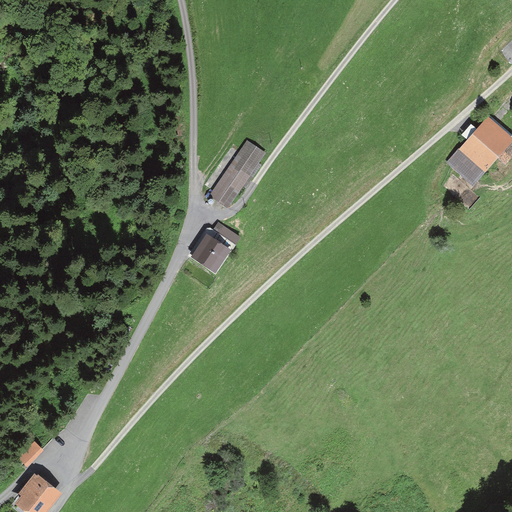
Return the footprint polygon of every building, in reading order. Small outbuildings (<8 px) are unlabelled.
[(511,104),(511,86),(503,97),(511,104)] [(462,182),(502,137),(476,115),(436,160),(462,182)] [(268,153),(246,139),(209,194),(231,208),(268,153)] [(188,256),(215,275),(241,237),(219,222),(213,230),(210,228),(206,229),(188,256)] [(28,465),(41,452),(32,443),(19,456),(28,465)] [(30,511),(41,511),(58,492),(36,474),(15,500),(30,511)]
